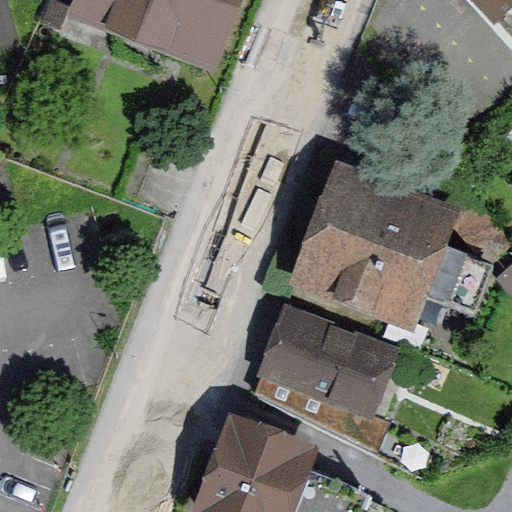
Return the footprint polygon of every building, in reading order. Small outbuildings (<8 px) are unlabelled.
[(228,0),(103,0),(98,15),(210,54),(228,0)] [(511,33),(511,0),(478,0),(509,37),(511,33)] [(338,173),(297,297),(420,338),(462,214),(338,173)] [(285,316),(260,395),(326,417),(319,441),(368,457),(402,353),(285,316)] [(297,511),(317,455),(234,427),(204,511),(297,511)]
